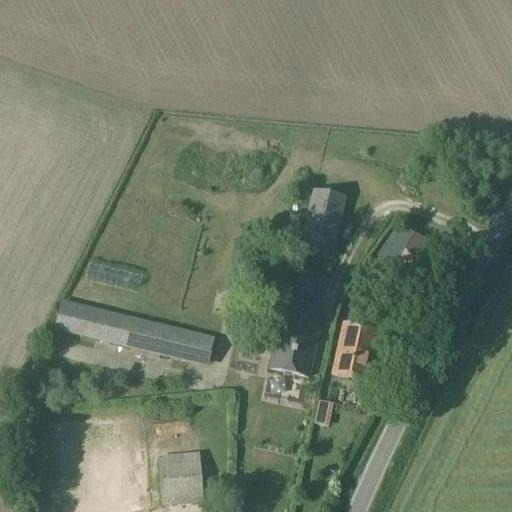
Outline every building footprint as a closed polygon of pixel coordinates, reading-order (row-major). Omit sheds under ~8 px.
[(388,193),(393,170),(378,166),(372,190),(388,193)] [(330,260),(344,201),(313,194),(299,253),(330,260)] [(401,230),(385,258),(433,285),(449,257),(401,230)] [(308,379),(321,320),(282,311),(269,370),(308,379)] [(46,317),(42,344),(202,369),(207,336),(98,318),(97,326),(46,317)] [(366,384),(378,333),(342,325),(331,376),(366,384)] [(202,505),(199,463),(158,465),(161,508),(202,505)]
